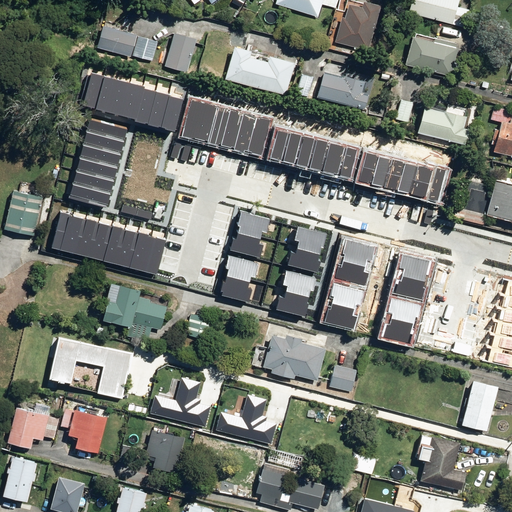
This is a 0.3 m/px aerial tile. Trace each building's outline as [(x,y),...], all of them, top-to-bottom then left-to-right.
[(274,0),(273,5),(316,17),(320,0),(274,0)] [(407,0),(404,14),(464,29),(468,12),(454,8),(455,0),(407,0)] [(332,44),(367,52),(377,7),(358,3),(357,8),(343,5),(340,19),(337,18),(332,44)] [(92,47),(127,57),(133,35),(98,25),(92,47)] [(164,67),(185,73),(194,39),(173,34),(164,67)] [(132,56),(151,61),(155,42),(136,38),(132,56)] [(400,66),(447,77),(454,49),(451,49),(452,45),(429,39),(428,43),(407,38),(400,66)] [(220,80),(284,96),(292,64),(266,57),(265,63),(245,58),(246,52),(229,48),(220,80)] [(83,104),(97,108),(106,74),(92,71),(83,104)] [(97,108),(110,111),(119,78),(106,74),(97,108)] [(315,98),(362,111),(366,95),(360,94),(363,83),(341,77),(341,79),(321,74),(315,98)] [(295,95),(307,98),(311,78),(299,76),(295,95)] [(110,111),(124,115),(133,82),(119,78),(110,111)] [(124,115),(138,118),(146,85),(133,82),(124,115)] [(138,118),(151,122),(160,89),(146,85),(138,118)] [(151,122),(165,126),(174,92),(160,89),(151,122)] [(165,126),(178,129),(187,96),(174,92),(165,126)] [(185,132),(198,136),(208,100),(195,97),(185,132)] [(198,136),(211,140),(221,104),(208,100),(198,136)] [(395,121),(407,123),(412,103),(399,101),(395,121)] [(211,140),(224,143),(234,107),(221,104),(211,140)] [(224,143),(236,147),(247,111),(234,107),(224,143)] [(492,154),(511,158),(511,120),(511,121),(511,114),(511,112),(493,108),(490,121),(497,123),(495,132),(493,131),(490,141),(494,142),(492,154)] [(412,135),(463,147),(467,131),(460,129),(463,119),(418,109),(412,135)] [(236,147),(249,151),(259,115),(247,111),(236,147)] [(249,151),(262,154),(272,118),(259,115),(249,151)] [(126,140),(129,127),(91,117),(88,130),(126,140)] [(291,131),(278,127),(271,156),(284,159),(291,131)] [(122,153),(126,140),(88,130),(84,143),(122,153)] [(305,134),(291,131),(284,159),(298,162),(305,134)] [(318,138),(305,134),(298,162),(311,166),(318,138)] [(332,141),(318,138),(311,166),(325,169),(332,141)] [(346,144),(332,141),(325,169),(338,173),(346,144)] [(119,166),(122,153),(84,143),(81,156),(119,166)] [(172,153),(171,157),(205,163),(207,150),(174,144),(172,153)] [(359,148),(346,144),(338,173),(352,176),(359,148)] [(380,156),(366,153),(359,181),(373,184),(380,156)] [(116,179),(119,166),(81,156),(78,169),(116,179)] [(393,159),(380,156),(373,184),(386,187),(393,159)] [(407,163),(393,159),(386,187),(400,191),(407,163)] [(421,166),(407,163),(400,191),(413,194),(421,166)] [(434,170),(421,166),(413,194),(427,198),(434,170)] [(435,166),(434,170),(427,198),(441,201),(448,170),(435,166)] [(112,192),(116,179),(78,169),(74,182),(112,192)] [(472,180),(465,208),(511,220),(511,185),(496,181),(495,185),(472,180)] [(109,204),(112,192),(74,182),(71,195),(109,204)] [(44,196),(13,189),(5,228),(36,235),(44,196)] [(152,213),(123,205),(121,212),(151,220),(152,213)] [(52,247),(65,251),(74,215),(61,211),(52,247)] [(268,231),(271,219),(241,211),(238,226),(242,227),(239,239),(234,238),(231,250),(261,258),(264,245),(262,244),(266,231),(268,231)] [(65,251),(78,254),(88,218),(74,215),(65,251)] [(78,254),(92,258),(101,221),(88,218),(78,254)] [(92,258),(105,261),(114,225),(101,221),(92,258)] [(105,261),(118,264),(128,228),(114,225),(105,261)] [(325,246),(328,234),(299,227),(295,241),(299,242),(296,254),(291,253),(288,265),(318,273),(321,260),(319,260),(323,246),(325,246)] [(118,264),(132,268),(141,232),(128,228),(118,264)] [(132,268),(145,271),(154,235),(141,232),(132,268)] [(145,271),(158,275),(168,239),(154,235),(145,271)] [(372,258),(375,246),(346,238),(342,252),(347,254),(344,266),(339,265),(335,277),(365,285),(369,272),(366,271),(370,258),(372,258)] [(430,273),(433,261),(404,253),(400,267),(405,269),(401,281),(397,279),(393,292),(423,300),(426,287),(424,286),(428,273),(430,273)] [(256,275),(259,263),(230,255),(226,269),(231,270),(227,282),(222,281),(219,294),(249,301),(252,289),(250,288),(254,274),(256,275)] [(314,290),(317,278),(288,270),(284,284),(289,285),(285,297),(281,296),(277,308),(307,316),(310,303),(308,303),(312,289),(314,290)] [(127,333),(151,339),(154,324),(163,326),(168,302),(151,298),(152,296),(141,293),(143,288),(113,281),(105,316),(130,322),(127,333)] [(361,301),(365,289),(335,281),(331,295),(336,296),(333,308),(328,307),(325,319),(354,327),(358,314),(356,314),(359,300),(361,301)] [(419,316),(422,304),(392,296),(389,310),(393,311),(390,323),(385,322),(382,334),(412,342),(415,329),(413,329),(417,315),(419,316)] [(511,309),(505,307),(501,320),(511,323),(511,309)] [(187,332),(208,338),(214,317),(193,311),(187,332)] [(511,323),(501,320),(498,333),(511,337),(511,323)] [(99,389),(124,394),(134,349),(57,332),(48,374),(71,379),(76,355),(105,362),(99,389)] [(511,337),(498,333),(494,347),(511,351),(511,337)] [(296,376),(318,381),(326,349),(300,343),(301,338),(285,335),(284,338),(270,335),(263,366),(273,369),(272,373),(295,379),(296,376)] [(262,366),(267,347),(253,343),(248,364),(262,368),(262,366)] [(511,351),(494,347),(491,360),(511,365),(511,351)] [(330,387),(353,392),(358,370),(335,365),(330,387)] [(155,395),(151,413),(206,428),(212,408),(195,403),(200,382),(182,378),(176,401),(155,395)] [(463,425),(488,432),(500,388),(474,381),(463,425)] [(221,412),(216,430),(272,445),(277,425),(260,420),(266,399),(248,395),(242,418),(221,412)] [(75,441),(100,448),(110,414),(76,404),(69,402),(64,421),(70,423),(68,430),(78,432),(75,441)] [(7,439),(31,445),(34,434),(44,437),(46,432),(57,434),(61,415),(16,404),(7,439)] [(154,463),(178,468),(186,433),(166,429),(166,427),(153,424),(147,450),(156,452),(154,463)] [(424,475),(466,487),(471,470),(456,466),(461,449),(465,451),(468,441),(464,440),(464,439),(434,430),(434,432),(425,429),(418,452),(429,455),(424,475)] [(122,457),(133,460),(137,444),(126,441),(122,457)] [(279,451),(275,464),(290,468),(295,469),(298,456),(279,451)] [(351,467),(373,473),(378,456),(355,451),(351,467)] [(8,469),(3,490),(29,496),(34,476),(37,476),(39,470),(36,469),(39,459),(13,452),(10,462),(8,462),(6,468),(8,469)] [(262,498),(292,507),(295,499),(319,506),(326,481),(265,465),(259,488),(264,490),(262,498)] [(77,511),(88,511),(95,487),(63,478),(56,505),(77,511)] [(118,511),(142,511),(148,489),(126,483),(123,494),(121,493),(120,498),(121,499),(118,511)] [(439,494),(437,502),(452,506),(454,498),(439,494)] [(413,511),(366,500),(362,511),(413,511)] [(214,511),(216,507),(192,501),(190,507),(189,507),(187,511),(214,511)]
